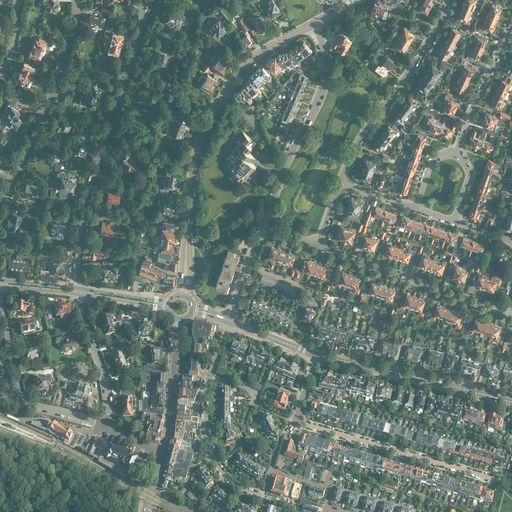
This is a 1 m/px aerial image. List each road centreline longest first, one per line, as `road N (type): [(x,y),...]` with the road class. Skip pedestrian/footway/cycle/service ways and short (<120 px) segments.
road 1 (tertiary): [(183,295),(193,164),(206,125),(251,57),(315,22)]
road 2 (residential): [(80,289),(85,201),(146,0)]
road 3 (residential): [(511,485),(296,420)]
road 4 (residential): [(261,227),(322,90),(325,51),(315,22)]
road 5 (residential): [(77,0),(54,88),(0,201)]
road 6 (residential): [(340,183),(449,0)]
road 7 (primary): [(317,355),(511,402)]
road 8 (residential): [(504,311),(317,247)]
road 9 (residential): [(457,149),(511,20)]
road 10 (residential): [(107,429),(107,392),(81,294)]
road 11 (tertiary): [(163,452),(179,320)]
road 12 (residential): [(209,443),(206,395),(229,321)]
